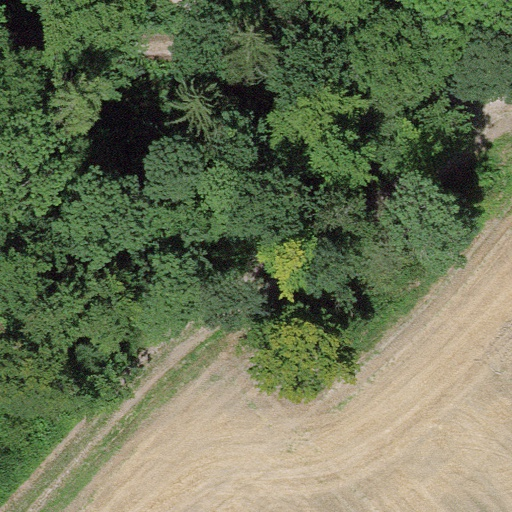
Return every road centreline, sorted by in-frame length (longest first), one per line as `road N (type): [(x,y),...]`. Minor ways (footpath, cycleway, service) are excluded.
road 1 (track): [(511,100),(186,340),(0,510)]
road 2 (track): [(259,49),(0,42)]
road 3 (track): [(511,89),(412,67),(259,49)]
